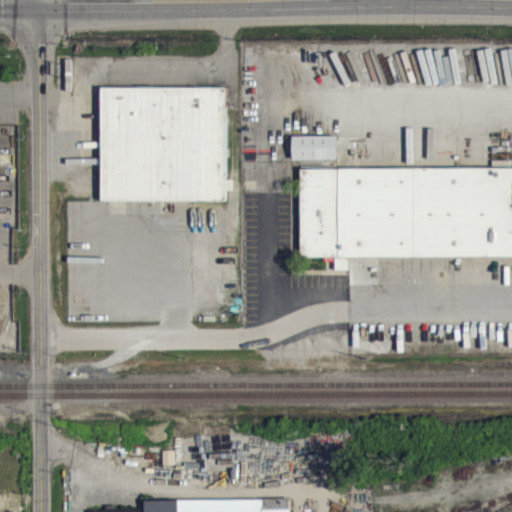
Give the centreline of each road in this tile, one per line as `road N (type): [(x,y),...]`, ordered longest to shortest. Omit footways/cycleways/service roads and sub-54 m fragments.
road 1 (primary): [(0,18),(511,12)]
road 2 (tertiary): [(38,0),(40,511)]
road 3 (residential): [(42,338),(247,338),(318,313)]
